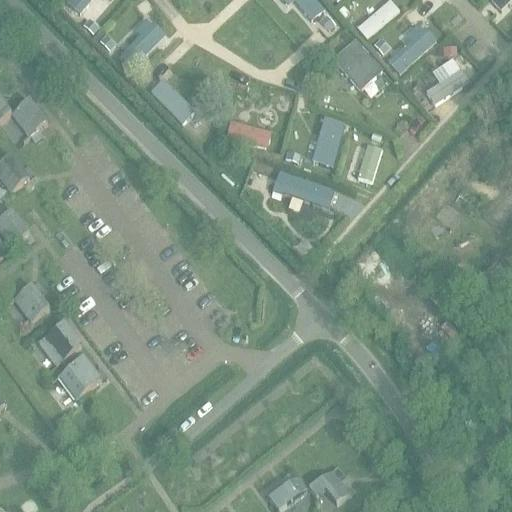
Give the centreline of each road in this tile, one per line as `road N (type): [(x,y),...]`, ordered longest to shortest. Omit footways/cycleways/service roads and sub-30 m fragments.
road 1 (residential): [(324,317),(8,0)]
road 2 (residential): [(461,511),(418,435),(324,317)]
road 3 (residential): [(144,469),(324,317)]
